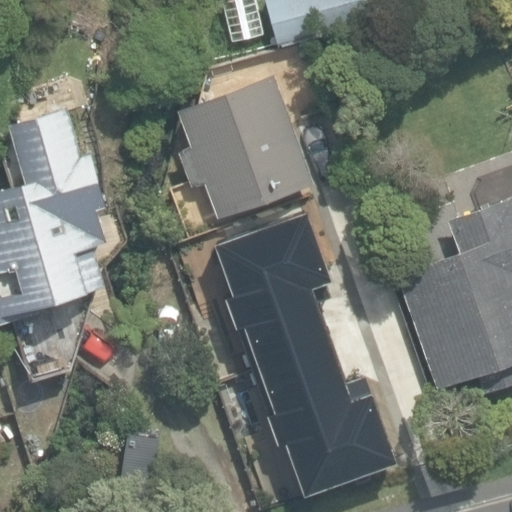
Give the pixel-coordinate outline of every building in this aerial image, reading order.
[(221,0),(234,52),(267,43),(255,0),(221,0)] [(267,0),(281,48),(421,9),(418,0),(267,0)] [(208,181),(222,218),(320,182),(279,71),(181,106),(194,143),(182,148),(196,185),(208,181)] [(0,314),(13,311),(32,377),(73,364),(105,280),(109,279),(98,240),(112,236),(102,200),(109,198),(93,144),(81,147),(68,102),(8,120),(16,175),(0,179),(0,314)] [(351,161),(375,228),(411,215),(386,148),(351,161)] [(480,370),(488,392),(511,383),(511,197),(449,219),(460,248),(411,265),(451,381),(480,370)] [(231,295),(242,326),(250,323),(281,409),(273,412),(284,443),(292,440),(311,493),(405,459),(379,389),(376,390),(370,372),(353,379),(324,299),(334,296),(328,282),(340,278),(315,208),(221,242),(240,292),(231,295)]
